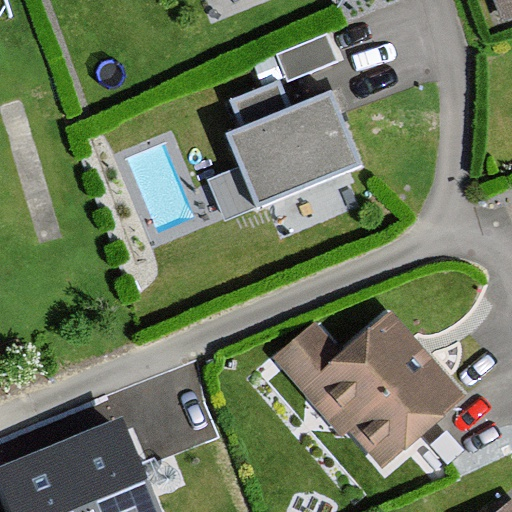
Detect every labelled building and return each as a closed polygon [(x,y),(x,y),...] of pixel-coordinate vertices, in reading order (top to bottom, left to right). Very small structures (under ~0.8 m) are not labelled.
[(511,0),(487,0),(495,20),(511,13),(511,0)] [(298,72),(341,50),(328,24),(285,46),(298,72)] [(314,92),(212,135),(243,208),(345,165),(314,92)] [(337,349),(313,323),(270,363),(371,473),(460,391),(382,308),(337,349)] [(153,511),(119,427),(4,473),(19,511),(153,511)] [(511,511),(511,504),(503,494),(482,511),(511,511)]
